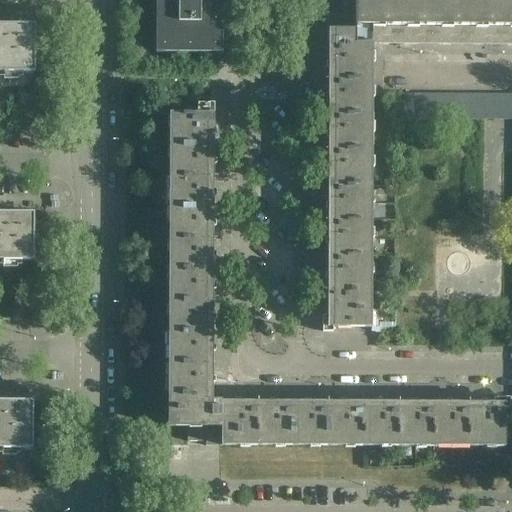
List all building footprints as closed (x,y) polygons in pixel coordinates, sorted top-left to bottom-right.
[(222,54),(222,0),(156,0),(156,53),(222,54)] [(511,45),(511,0),(343,0),(344,3),(347,3),(347,14),(345,14),(345,15),(355,15),(355,45),(372,45),(511,45)] [(371,187),(372,95),(372,45),(355,45),(355,15),(345,15),(345,18),(332,18),(332,14),(327,14),(327,46),(333,46),(333,186),(371,187)] [(0,73),(35,74),(35,26),(0,25),(0,73)] [(412,120),(412,95),(399,95),(399,120),(412,120)] [(424,120),(424,95),(412,95),(412,120),(424,120)] [(436,120),(436,95),(424,95),(424,120),(436,120)] [(448,120),(448,95),(436,95),(436,120),(448,120)] [(460,120),(460,95),(448,95),(448,120),(460,120)] [(472,120),(472,95),(460,95),(460,120),(472,120)] [(484,120),(484,95),(472,95),(472,120),(484,120)] [(496,120),(496,95),(484,95),(484,120),(496,120)] [(508,120),(508,95),(496,95),(496,120),(508,120)] [(208,271),(208,114),(170,114),(169,114),(169,194),(169,257),(169,271),(208,271)] [(371,328),(371,257),(371,187),(333,186),(332,328),(371,328)] [(0,261),(34,262),(34,214),(0,213),(0,261)] [(207,401),(208,271),(169,271),(168,428),(187,428),(187,442),(220,442),(221,442),(221,408),(221,401),(207,401)] [(0,449),(33,449),(33,402),(0,401),(0,449)] [(505,448),(505,409),(221,408),(221,442),(220,442),(220,447),(359,447),(505,448)]
